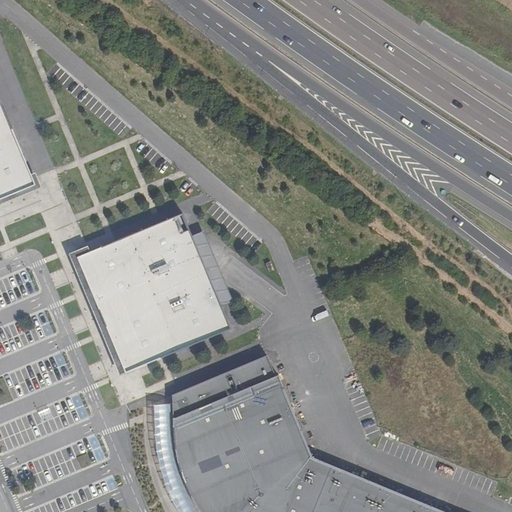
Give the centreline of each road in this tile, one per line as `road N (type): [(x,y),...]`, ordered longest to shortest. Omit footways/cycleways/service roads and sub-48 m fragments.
road 1 (motorway): [(242,0),(511,179)]
road 2 (motorway): [(271,56),(299,92),(511,261)]
road 3 (motorway): [(271,56),(511,217)]
road 4 (motorway): [(511,138),(305,0)]
road 5 (motorway): [(511,100),(354,0)]
